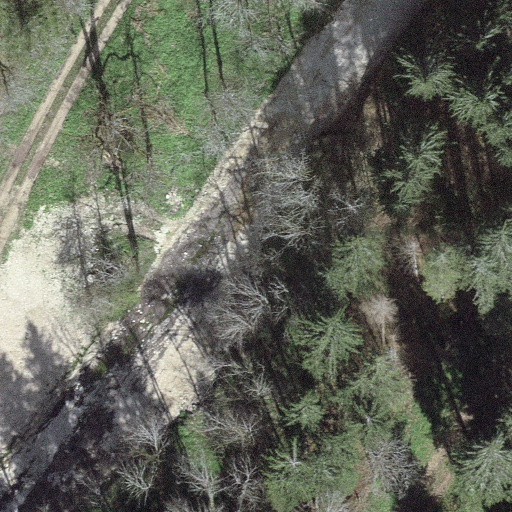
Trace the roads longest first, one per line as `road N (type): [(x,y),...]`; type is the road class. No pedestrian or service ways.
road 1 (track): [(0,205),(89,0)]
road 2 (track): [(417,511),(511,381)]
